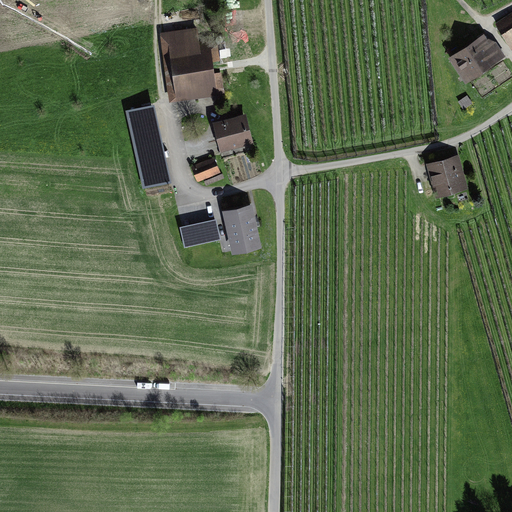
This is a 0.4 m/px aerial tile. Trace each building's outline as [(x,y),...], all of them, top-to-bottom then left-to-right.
[(511,16),(500,26),(511,41),(511,16)] [(196,32),(162,37),(171,99),(216,92),(211,53),(199,55),(196,32)] [(484,39),(453,60),(471,88),(503,66),(484,39)] [(129,114),(144,189),(170,183),(154,109),(129,114)] [(214,127),(221,151),(251,144),(245,120),(214,127)] [(193,170),(197,182),(223,172),(219,160),(193,170)] [(460,160),(431,166),(439,200),(468,194),(460,160)] [(250,207),(225,213),(234,254),(259,248),(250,207)] [(215,221),(181,229),(186,248),(220,241),(215,221)]
